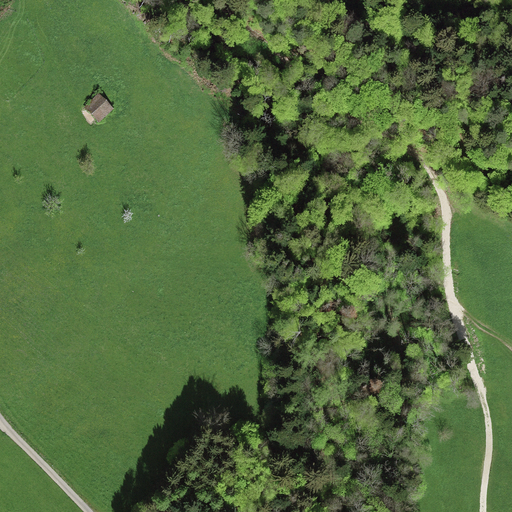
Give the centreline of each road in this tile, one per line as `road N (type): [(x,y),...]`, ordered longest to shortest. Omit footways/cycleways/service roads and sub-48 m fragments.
road 1 (track): [(219,0),(309,90),(414,153),(436,180),(449,211),(452,283),(489,430),(484,485)]
road 2 (track): [(89,511),(0,419)]
